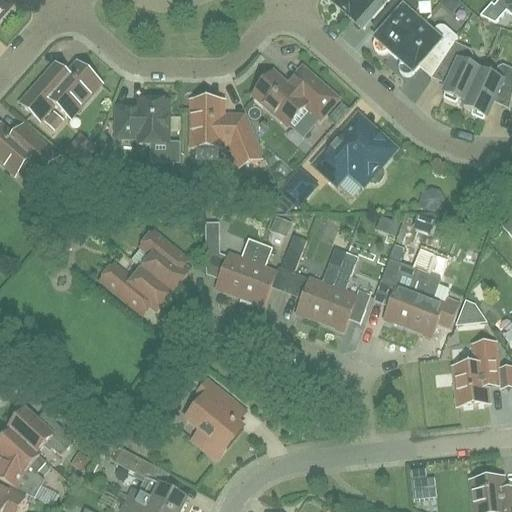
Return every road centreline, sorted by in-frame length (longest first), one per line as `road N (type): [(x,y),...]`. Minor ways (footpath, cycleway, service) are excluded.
road 1 (residential): [(367,452),(359,372),(203,315),(174,347)]
road 2 (residential): [(511,158),(457,151),(422,133),(288,12)]
road 3 (residential): [(62,6),(131,63),(199,70),(223,65),(288,12)]
road 4 (residential): [(234,511),(254,474),(289,460),(367,452)]
road 5 (residential): [(367,452),(511,435)]
